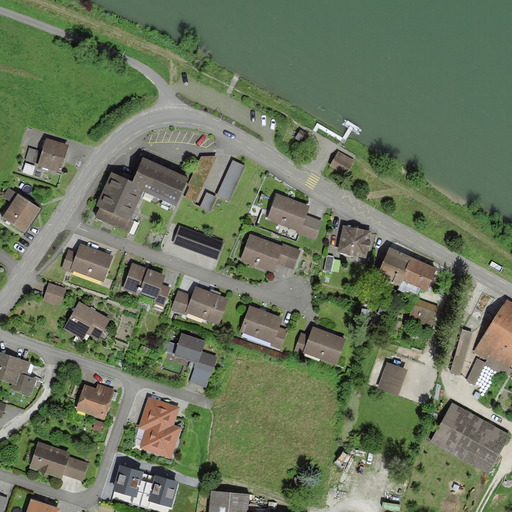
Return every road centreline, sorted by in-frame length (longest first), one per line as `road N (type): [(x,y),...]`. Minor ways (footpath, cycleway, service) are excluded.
road 1 (tertiary): [(168,115),(213,124),(511,293)]
road 2 (residential): [(61,217),(247,292),(297,297)]
road 3 (residential): [(134,378),(93,495),(80,499),(0,474)]
road 4 (residential): [(0,13),(144,70),(165,94),(168,115)]
road 5 (tertiary): [(61,217),(111,144),(168,115)]
